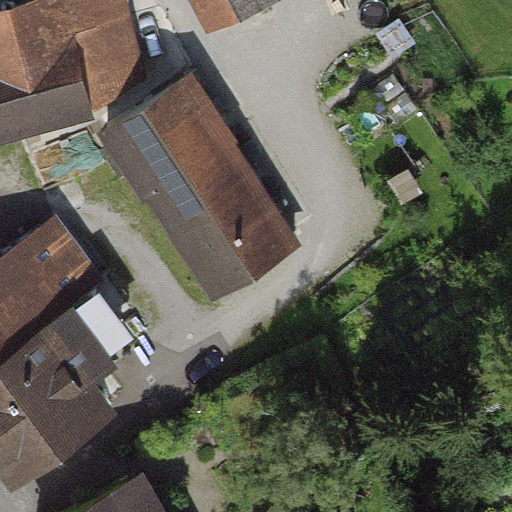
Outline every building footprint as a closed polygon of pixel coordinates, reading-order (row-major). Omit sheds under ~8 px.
[(0,0),(0,136),(1,142),(93,119),(141,92),(117,0),(0,0)] [(277,0),(204,0),(219,29),(277,0)] [(303,242),(194,76),(100,138),(210,304),(303,242)] [(63,219),(0,258),(0,474),(7,486),(119,415),(79,351),(128,320),(63,219)] [(159,511),(137,470),(60,511),(159,511)]
